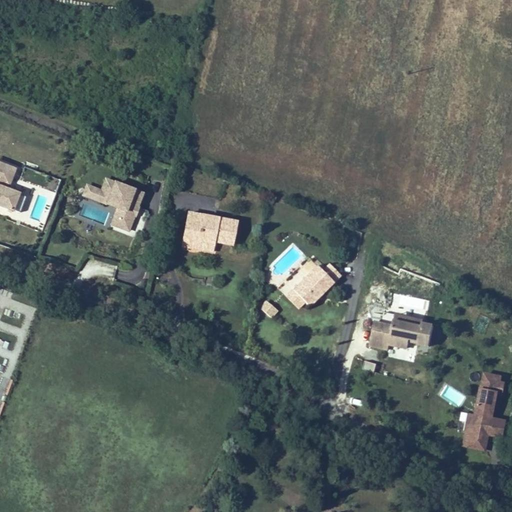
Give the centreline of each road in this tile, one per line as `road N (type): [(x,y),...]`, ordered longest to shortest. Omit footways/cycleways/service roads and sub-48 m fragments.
road 1 (unclassified): [(0,263),(294,384),(499,511)]
road 2 (unknown): [(349,273),(354,302),(328,404)]
